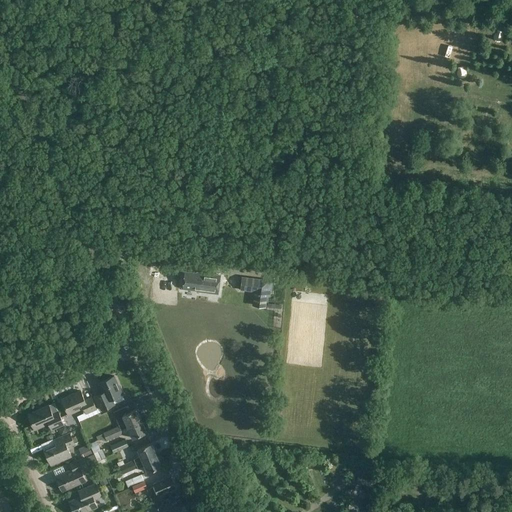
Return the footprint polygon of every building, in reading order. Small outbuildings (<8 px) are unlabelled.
[(185,272),(183,289),(197,291),(197,292),(218,294),(220,275),(197,272),(197,273),(185,272)] [(242,277),(241,289),(255,291),(253,305),(265,307),(269,281),(242,277)] [(114,376),(98,383),(103,393),(95,396),(101,410),(114,405),(112,399),(122,394),(114,376)] [(79,421),(93,415),(98,412),(91,398),(85,401),(80,391),(62,400),(68,414),(84,407),(86,412),(77,416),(79,421)] [(49,405),(28,415),(34,429),(49,423),(52,430),(64,424),(58,411),(52,414),(49,405)] [(117,419),(123,417),(126,423),(112,430),(115,437),(123,433),(121,430),(141,421),(136,409),(130,412),(128,406),(114,412),(117,419)] [(146,432),(141,421),(121,430),(123,433),(129,430),(133,438),(146,432)] [(104,433),(105,437),(107,440),(115,437),(112,430),(104,433)] [(45,450),(51,465),(71,456),(67,447),(75,444),(70,433),(54,440),(56,445),(45,450)] [(114,453),(118,451),(129,446),(126,439),(111,445),(114,453)] [(97,441),(90,444),(97,461),(106,457),(102,449),(98,450),(96,446),(99,445),(97,441)] [(120,471),(156,455),(151,443),(137,449),(140,456),(134,459),(134,460),(118,467),(120,471)] [(83,458),(91,453),(85,444),(78,449),(83,458)] [(161,466),(156,455),(120,471),(121,474),(137,467),(138,468),(144,465),(147,472),(161,466)] [(56,476),(62,491),(86,481),(81,470),(87,467),(84,459),(71,464),(73,469),(56,476)] [(132,486),(144,481),(141,474),(125,481),(128,487),(132,486)] [(161,500),(159,495),(175,488),(170,476),(154,483),(155,486),(146,490),(152,504),(161,500)] [(145,480),(144,481),(132,486),(135,493),(148,487),(145,480)] [(86,494),(69,501),(73,511),(84,511),(97,506),(94,499),(101,496),(96,483),(83,489),(86,494)] [(184,511),(186,511),(181,499),(172,504),(171,502),(164,506),(162,502),(151,506),(153,511),(184,511)]
